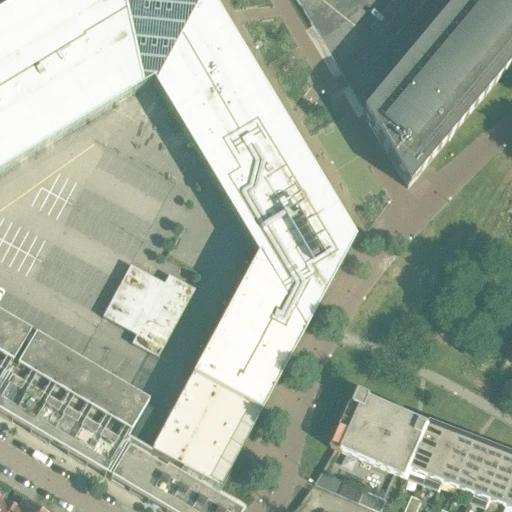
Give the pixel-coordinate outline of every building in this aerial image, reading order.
[(257,258),(151,455),(170,465),(189,475),(208,486),(220,492),(307,331),(355,242),(209,0),(23,0),(0,14),(0,416),(110,482),(133,444),(135,441),(129,438),(148,406),(35,340),(29,349),(24,346),(30,337),(0,319),(0,175),(152,84),(257,258)] [(511,0),(292,0),(362,115),(407,190),(428,165),(511,64),(511,0)] [(130,268),(102,319),(136,338),(132,346),(158,360),(172,334),(186,309),(177,304),(186,287),(168,278),(164,286),(130,268)] [(511,349),(503,368),(504,368),(504,370),(511,373),(511,349)] [(337,451),(407,482),(419,455),(431,428),(360,397),(336,451),(337,452),(337,451)] [(407,482),(423,488),(446,433),(431,428),(419,455),(407,482)] [(438,494),(442,484),(461,439),(446,433),(423,488),(438,494)] [(442,484),(458,491),(477,445),(461,439),(442,484)] [(133,444),(110,482),(128,493),(151,455),(133,444)] [(458,491),(473,497),(493,450),(488,448),(488,450),(477,445),(458,491)] [(486,511),(489,503),(509,456),(504,454),(504,456),(494,452),(494,451),(493,450),(473,497),(470,506),(486,511)] [(128,493),(147,504),(170,465),(151,455),(128,493)] [(489,503),(505,509),(511,491),(511,458),(509,458),(510,457),(509,456),(489,503)] [(147,504),(160,511),(167,511),(189,475),(170,465),(147,504)] [(167,511),(193,511),(208,486),(189,475),(167,511)] [(316,488),(339,497),(344,484),(323,475),(316,488)] [(344,484),(339,497),(359,506),(364,493),(344,484)] [(193,511),(218,511),(228,496),(220,492),(208,486),(193,511)] [(364,493),(359,506),(371,511),(382,511),(386,503),(364,493)] [(228,496),(218,511),(242,511),(246,507),(228,496)] [(412,499),(406,511),(418,511),(422,503),(412,499)] [(0,511),(17,511),(18,511),(2,502),(0,506),(0,511)]
